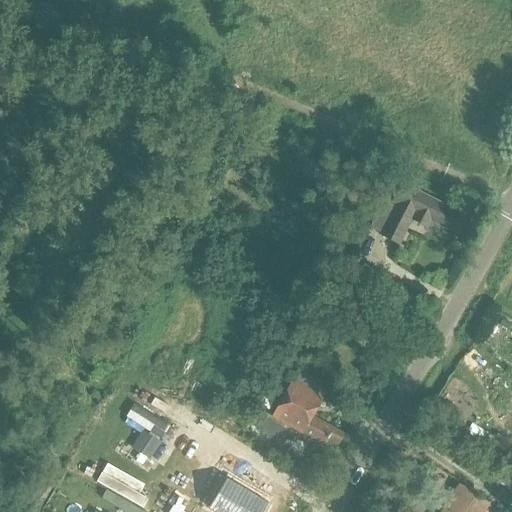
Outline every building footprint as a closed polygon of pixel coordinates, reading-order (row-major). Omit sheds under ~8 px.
[(398,204),(382,236),(399,244),(412,220),(427,228),(431,220),(462,236),(471,218),(401,183),(392,201),(398,204)] [(325,446),(326,443),(332,446),(334,441),(339,444),(344,435),(312,417),(323,398),(292,381),(272,417),(325,446)] [(269,410),(277,395),(268,390),(260,405),(269,410)] [(262,442),(274,448),(279,440),(267,433),(262,442)] [(487,454),(505,464),(511,449),(511,443),(496,434),(487,454)] [(68,475),(45,510),(50,511),(116,511),(122,501),(84,481),(82,485),(68,475)] [(226,479),(209,507),(216,511),(263,511),(269,504),(226,479)] [(486,511),(485,511),(490,504),(459,483),(440,511),(486,511)]
